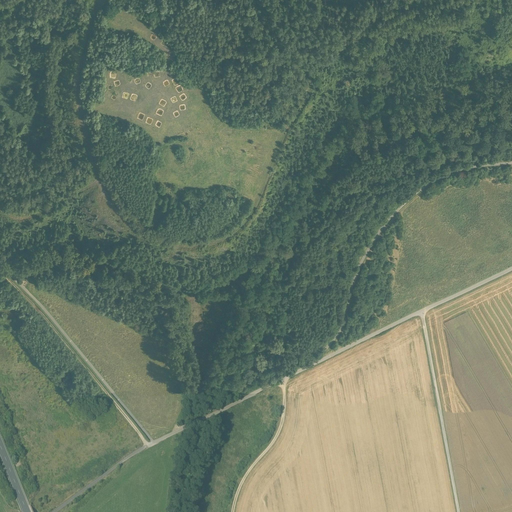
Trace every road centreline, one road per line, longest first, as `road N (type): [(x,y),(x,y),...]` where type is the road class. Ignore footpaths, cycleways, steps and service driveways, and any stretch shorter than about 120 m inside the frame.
road 1 (track): [(511,163),(453,172),(398,209),(361,262),(341,330),(312,365)]
road 2 (track): [(153,442),(0,262)]
road 3 (track): [(147,445),(0,270)]
road 4 (track): [(511,268),(312,365)]
road 5 (track): [(458,511),(421,311)]
road 6 (track): [(312,365),(153,442)]
road 7 (track): [(284,378),(280,433),(249,471),(233,511)]
road 8 (track): [(153,442),(52,511)]
